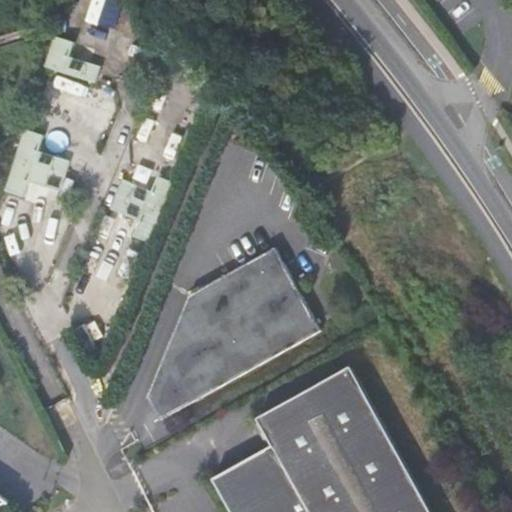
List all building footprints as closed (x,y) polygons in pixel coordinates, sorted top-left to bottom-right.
[(74,42),(57,36),(47,66),(80,78),(85,62),(69,56),(74,42)] [(98,66),(85,62),(80,78),(93,83),(98,66)] [(44,136),(26,130),(6,192),(24,197),(29,181),(46,187),(51,171),(56,156),(40,151),(44,136)] [(69,161),(56,156),(51,171),(64,175),(69,161)] [(51,171),(46,187),(59,191),(64,175),(51,171)] [(133,235),(152,242),(176,184),(157,176),(151,192),(135,185),(135,186),(129,200),(123,215),(139,221),(133,235)] [(129,200),(135,186),(122,181),(116,195),(129,200)] [(110,210),(123,215),(129,200),(116,195),(110,210)] [(151,388),(167,417),(320,330),(274,247),(188,296),(158,371),(151,388)] [(426,511),(350,377),(259,429),(272,451),(213,485),(228,511),(426,511)] [(160,420),(167,417),(151,388),(147,396),(160,420)] [(0,510),(10,507),(0,499),(0,510)]
